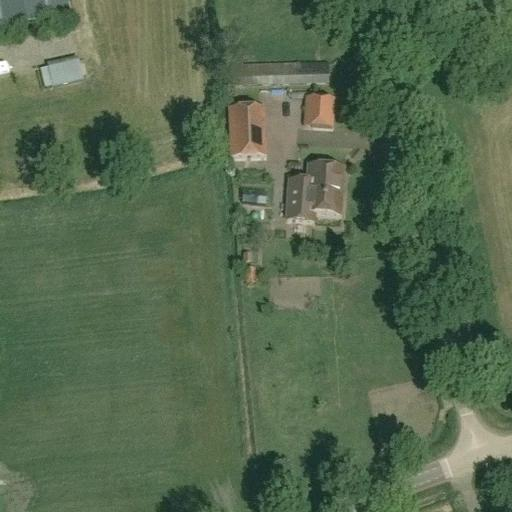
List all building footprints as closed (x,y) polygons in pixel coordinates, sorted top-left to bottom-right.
[(0,0),(0,44),(10,42),(9,35),(70,21),(65,0),(0,0)] [(45,92),(83,83),(78,60),(47,67),(48,71),(41,73),(45,92)] [(327,86),(327,67),(223,70),(223,89),(327,86)] [(305,99),(303,130),(333,132),(335,101),(305,99)] [(267,161),(265,111),(228,112),(230,162),(267,161)] [(306,185),(288,183),(285,225),(315,227),(315,217),(341,219),(345,171),(307,168),(306,185)] [(252,265),(251,257),(243,257),(243,265),(252,265)] [(256,287),(255,271),(245,272),(245,288),(256,287)]
